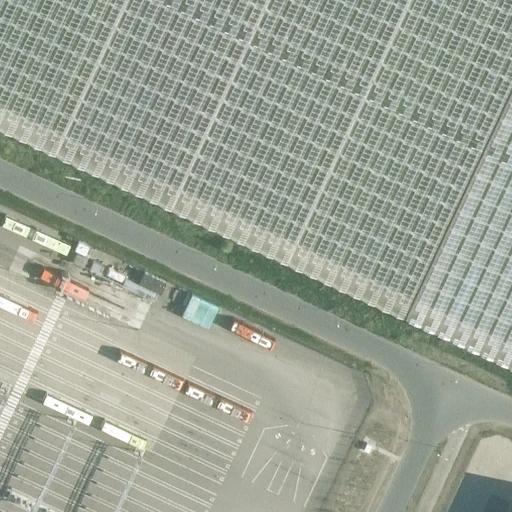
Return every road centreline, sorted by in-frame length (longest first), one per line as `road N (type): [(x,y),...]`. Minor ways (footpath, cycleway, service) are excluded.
road 1 (unclassified): [(452,389),(0,176)]
road 2 (unclassified): [(392,511),(452,389)]
